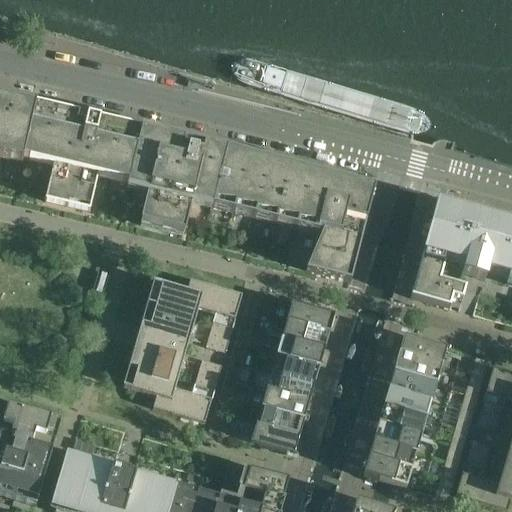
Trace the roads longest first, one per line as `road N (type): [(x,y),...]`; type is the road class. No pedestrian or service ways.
road 1 (tertiary): [(388,159),(0,61)]
road 2 (residential): [(388,159),(288,511)]
road 3 (residential): [(341,511),(438,173)]
